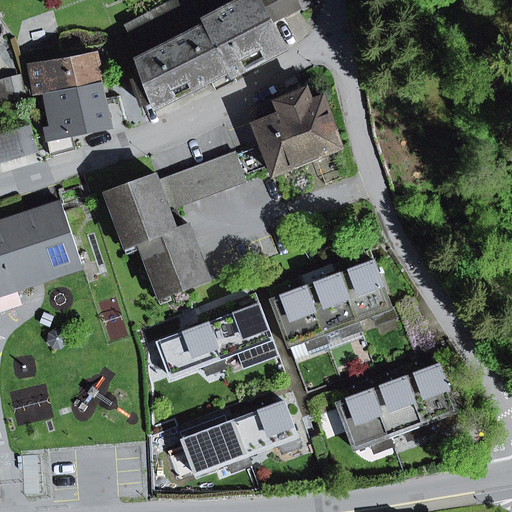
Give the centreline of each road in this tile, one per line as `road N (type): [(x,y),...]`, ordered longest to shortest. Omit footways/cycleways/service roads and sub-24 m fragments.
road 1 (residential): [(340,35),(394,233),(511,430)]
road 2 (residential): [(340,35),(223,108),(150,141),(0,186)]
road 3 (residential): [(511,467),(445,486),(239,511)]
